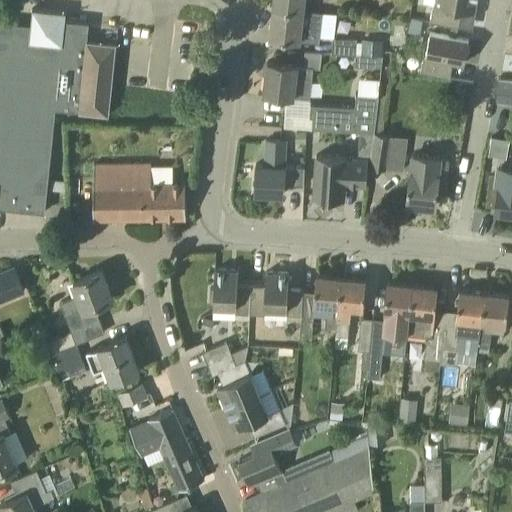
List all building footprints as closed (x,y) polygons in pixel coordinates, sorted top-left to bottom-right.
[(274,0),(274,6),(303,9),(304,0),(274,0)] [(474,12),(476,0),(435,0),(435,3),(433,3),(430,21),(459,26),(462,9),(474,12)] [(319,41),(321,29),(301,27),(303,9),(274,6),(270,36),(319,41)] [(87,39),(89,22),(89,21),(65,19),(66,11),(33,7),(31,24),(1,20),(1,12),(0,12),(0,206),(45,211),(47,195),(56,108),(109,113),(116,42),(87,39)] [(464,62),(469,39),(430,32),(426,54),(424,53),(421,71),(449,77),(452,60),(464,62)] [(356,54),(357,39),(333,37),(332,53),(356,54)] [(304,50),(302,66),(320,68),(322,52),(304,50)] [(381,67),(382,56),(356,54),(355,66),(381,67)] [(264,92),(286,96),(309,97),(312,79),(313,67),(267,61),(264,92)] [(511,78),(500,77),(498,77),(496,98),(511,100),(511,78)] [(313,128),(360,132),(373,133),(378,95),(356,94),(356,106),(311,104),(310,116),(314,116),(313,128)] [(391,135),(373,133),(371,157),(370,167),(387,169),(391,135)] [(285,161),(285,140),(266,139),(265,164),(256,163),(254,192),(283,193),(284,184),(304,184),(305,166),(281,165),(281,161),(285,161)] [(366,185),(368,165),(368,158),(347,157),(347,156),(317,154),(314,196),(333,197),(333,193),(344,194),(345,183),(366,185)] [(410,171),(407,202),(435,205),(437,192),(445,193),(448,157),(414,154),(412,172),(410,171)] [(94,217),(186,216),(185,182),(152,182),(151,161),(92,162),(94,217)] [(152,165),(152,180),(168,179),(168,165),(152,165)] [(511,166),(501,166),(499,185),(498,185),(495,211),(511,213),(511,166)] [(0,303),(25,292),(14,266),(0,271),(0,337),(4,335),(0,326),(0,303)] [(250,312),(251,284),(237,283),(238,270),(215,268),(214,287),(210,287),(210,302),(213,302),(213,304),(235,305),(235,312),(250,312)] [(66,314),(73,332),(76,342),(105,332),(94,304),(113,298),(102,269),(73,280),(78,294),(60,301),(66,314)] [(288,287),(289,272),(266,271),(265,285),(251,284),(250,312),(265,313),(265,307),(287,308),(287,314),(301,315),(303,288),(288,287)] [(313,302),(333,303),(338,304),(341,276),(316,273),(313,302)] [(364,307),(366,278),(341,276),(338,304),(337,316),(336,327),(336,334),(347,335),(350,306),(364,307)] [(407,332),(412,283),(388,281),(384,309),(386,309),(385,321),(374,320),(369,369),(368,376),(379,378),(385,331),(407,334),(407,332)] [(440,363),(446,310),(435,308),(438,286),(412,283),(407,332),(427,335),(424,358),(440,360),(440,363)] [(479,350),(485,291),(460,289),(457,311),(446,310),(440,363),(457,364),(459,350),(477,352),(478,350),(479,350)] [(506,322),(509,294),(485,291),(479,350),(491,351),(492,332),(486,326),(487,320),(506,322)] [(326,326),(336,327),(337,316),(335,316),(327,316),(326,326)] [(312,336),(313,318),(301,317),(300,336),(312,336)] [(369,369),(374,320),(363,318),(359,350),(363,350),(361,368),(369,369)] [(140,369),(127,335),(86,351),(94,370),(107,366),(112,379),(140,369)] [(206,349),(203,350),(207,361),(231,351),(227,340),(206,349)] [(87,370),(76,342),(52,351),(62,379),(87,370)] [(235,362),(231,351),(207,361),(212,373),(218,371),(223,383),(218,386),(226,407),(272,387),(264,370),(252,374),(245,358),(235,362)] [(123,406),(148,398),(143,385),(118,394),(123,406)] [(254,435),(286,422),(280,407),(272,387),(226,407),(235,428),(248,422),(254,435)] [(10,415),(2,397),(0,397),(0,470),(17,463),(4,432),(10,430),(4,417),(10,415)] [(344,413),(345,403),(331,402),(330,413),(344,413)] [(204,478),(172,406),(148,418),(149,419),(130,427),(142,455),(161,447),(180,488),(204,478)] [(369,441),(384,441),(383,423),(369,423),(369,441)] [(274,452),(295,443),(290,430),(288,426),(250,443),(255,453),(239,459),(249,483),(257,480),(262,491),(287,480),(274,452)] [(302,426),(290,430),(295,443),(307,438),(302,426)] [(250,511),(324,511),(355,499),(354,498),(374,490),(370,447),(262,491),(245,499),(250,511)] [(486,460),(478,467),(486,477),(492,472),(494,460),(490,456),(486,460)] [(425,457),(425,500),(441,500),(441,457),(425,457)] [(46,490),(36,469),(11,480),(18,495),(0,502),(0,506),(2,511),(36,511),(34,505),(54,497),(50,488),(46,490)] [(175,498),(171,499),(157,506),(151,509),(152,511),(198,511),(195,504),(181,511),(175,498)] [(410,511),(425,511),(425,500),(411,500),(410,511)]
